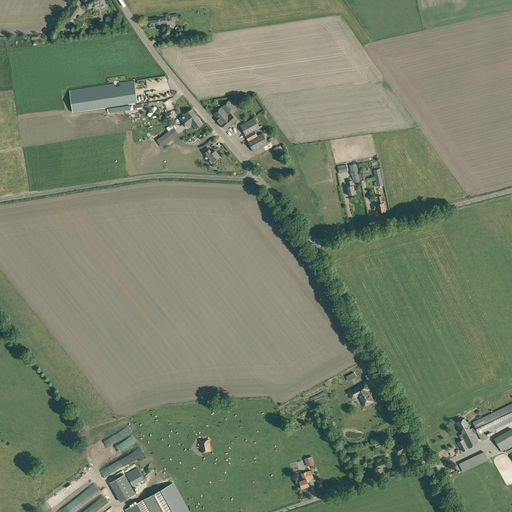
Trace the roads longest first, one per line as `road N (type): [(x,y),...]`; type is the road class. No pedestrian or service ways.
road 1 (unclassified): [(0,200),(148,178),(255,174)]
road 2 (tertiary): [(429,460),(311,245)]
road 3 (tertiary): [(255,174),(119,0)]
road 4 (unclassified): [(511,190),(311,245)]
road 5 (unclassified): [(281,511),(429,460)]
